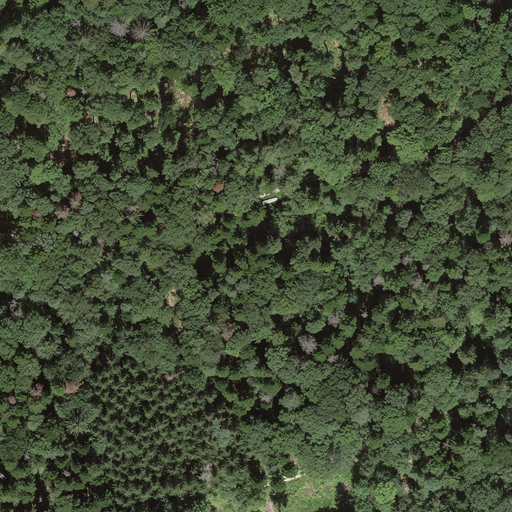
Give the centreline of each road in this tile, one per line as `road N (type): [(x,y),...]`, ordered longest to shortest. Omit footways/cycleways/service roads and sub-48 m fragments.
road 1 (track): [(0,236),(73,241),(150,233),(308,178),(511,147)]
road 2 (track): [(511,387),(413,411),(298,475),(104,508)]
road 3 (track): [(404,511),(419,443),(452,398)]
